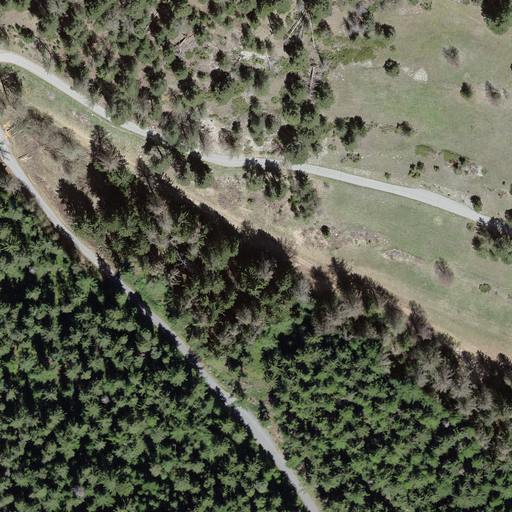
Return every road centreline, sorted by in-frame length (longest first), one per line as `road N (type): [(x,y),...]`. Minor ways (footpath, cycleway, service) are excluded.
road 1 (residential): [(511,228),(342,176),(197,153),(0,57)]
road 2 (unclassified): [(0,151),(242,413),(316,511)]
